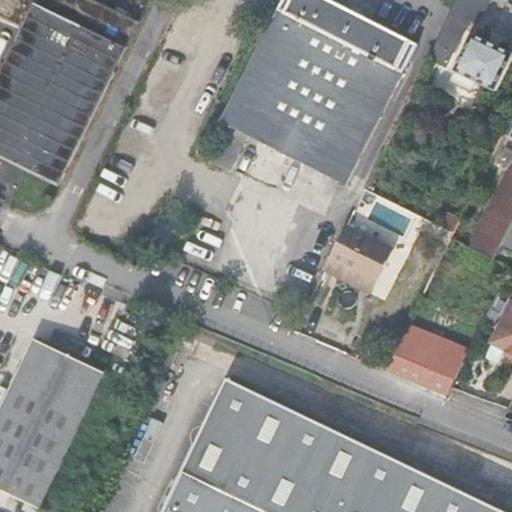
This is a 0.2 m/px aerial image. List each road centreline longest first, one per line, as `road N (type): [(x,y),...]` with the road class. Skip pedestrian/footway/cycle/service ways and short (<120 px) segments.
road 1 (residential): [(41,243),(511,447)]
road 2 (residential): [(162,0),(41,243)]
